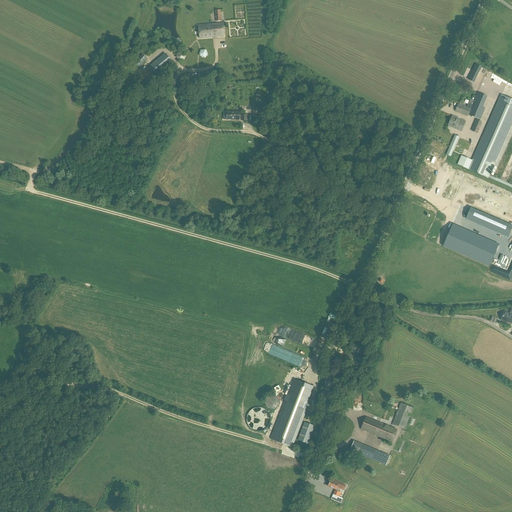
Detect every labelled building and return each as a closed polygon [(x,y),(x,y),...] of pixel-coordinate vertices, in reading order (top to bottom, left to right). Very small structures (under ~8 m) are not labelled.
[(198,25),(200,39),(225,36),(223,23),(198,25)] [(205,48),(198,50),(200,57),(207,55),(205,48)] [(183,51),(175,52),(176,60),(184,59),(183,51)] [(147,58),(142,54),(135,63),(139,67),(147,58)] [(150,67),(156,75),(172,62),(165,54),(150,67)] [(475,64),(468,80),(474,83),(482,67),(475,64)] [(487,97),(478,93),(471,107),(470,109),(468,115),(480,120),(485,108),(483,107),(487,97)] [(461,155),(457,165),(488,178),(497,182),(498,179),(490,175),(511,124),(511,106),(498,100),(472,160),(461,155)] [(468,115),(470,109),(467,108),(458,104),(455,112),(467,117),(468,115)] [(242,108),(242,115),(240,115),(240,112),(226,112),(227,120),(240,120),(240,119),(242,119),(242,121),(248,121),(247,115),(245,115),(245,108),(242,108)] [(448,126),(462,132),(466,121),(452,116),(448,126)] [(483,122),(476,120),(471,131),(478,134),(483,122)] [(446,155),(451,157),(459,137),(455,135),(446,155)] [(429,176),(441,145),(435,142),(422,174),(429,176)] [(451,223),(441,245),(487,265),(497,242),(451,223)] [(511,308),(511,309),(510,314),(505,312),(501,321),(506,323),(507,321),(511,323),(511,308)] [(296,350),(305,354),(309,346),(302,343),(300,348),(298,347),(296,350)] [(357,366),(363,347),(351,343),(345,362),(357,366)] [(271,439),(292,447),(307,410),(305,409),(314,387),(294,379),(287,395),(286,395),(284,400),(285,401),(271,439)] [(393,423),(405,429),(413,409),(401,403),(393,423)] [(419,403),(417,409),(428,414),(431,408),(419,403)] [(253,428),(255,422),(238,417),(237,419),(230,417),(229,422),(253,428)] [(392,442),(397,430),(366,417),(361,429),(392,442)] [(314,426),(304,423),(297,441),(308,445),(314,426)] [(365,446),(354,441),(350,451),(361,455),(365,446)] [(380,452),(376,461),(386,466),(390,456),(380,452)] [(328,486),(336,489),(337,487),(344,490),(346,485),(334,480),(334,481),(331,480),(328,486)]
